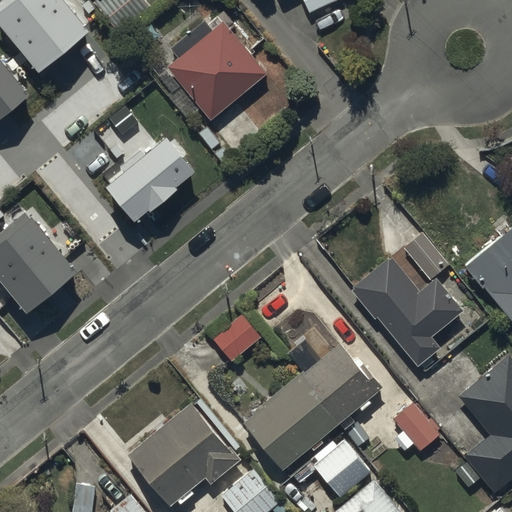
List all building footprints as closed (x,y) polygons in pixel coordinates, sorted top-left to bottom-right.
[(60,0),(24,0),(0,19),(0,25),(43,80),(93,41),(60,0)] [(97,0),(98,1),(94,5),(121,38),(153,13),(142,0),(97,0)] [(303,0),(310,15),(344,0),(343,0),(303,0)] [(267,79),(217,19),(208,26),(205,22),(170,51),(178,62),(158,79),(172,95),(168,98),(188,122),(200,112),(225,142),(251,121),(237,104),(267,79)] [(62,182),(73,195),(150,134),(138,118),(149,110),(140,98),(145,94),(117,60),(90,82),(97,91),(41,136),(34,127),(8,148),(37,185),(42,180),(51,192),(62,182)] [(0,62),(0,130),(33,104),(0,62)] [(169,144),(109,194),(139,229),(198,179),(169,144)] [(33,225),(0,252),(0,283),(31,321),(79,281),(33,225)] [(511,226),(465,265),(484,288),(486,286),(511,318),(511,226)] [(422,234),(404,250),(431,282),(449,267),(422,234)] [(391,260),(351,294),(375,322),(378,320),(419,369),(440,351),(432,341),(463,315),(436,283),(420,296),(391,260)] [(243,316),(212,341),(232,365),(262,340),(243,316)] [(283,475),(382,391),(362,368),(359,371),(340,348),(322,364),(305,344),(289,357),(304,375),(243,428),(283,475)] [(511,362),(509,358),(458,401),(489,439),(465,459),(467,462),(481,479),(501,503),(511,493),(511,362)] [(440,437),(413,405),(393,421),(404,435),(395,442),(405,454),(414,446),(420,454),(440,437)] [(192,407),(129,459),(172,511),(205,484),(209,490),(239,465),(192,407)] [(319,465),(314,469),(340,501),(372,477),(345,444),(339,449),(334,443),(313,459),(319,465)] [(221,497),(232,511),(272,511),(281,505),(255,471),(221,497)] [(400,511),(376,482),(338,511),(400,511)] [(93,511),(96,488),(76,485),(72,511),(93,511)] [(144,511),(131,495),(112,511),(144,511)]
